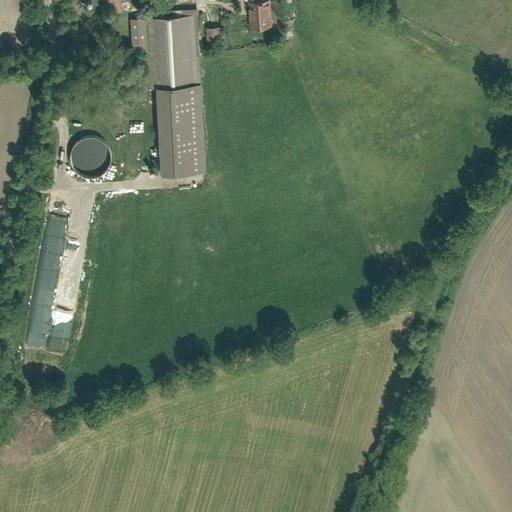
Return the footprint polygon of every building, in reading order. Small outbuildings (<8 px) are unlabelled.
[(108,0),(112,11),(124,8),(122,0),(108,0)] [(272,0),(250,0),(251,25),(273,25),(272,0)] [(178,14),(136,17),(140,88),(158,87),(203,84),(198,7),(177,8),(178,14)] [(220,27),(208,27),(208,43),(220,43),(220,27)] [(158,87),(164,172),(208,169),(203,84),(158,87)] [(94,159),(73,160),(73,170),(103,168),(102,158),(105,157),(103,137),(74,139),(74,149),(78,148),(78,155),(84,154),(84,152),(94,151),(94,159)] [(30,346),(66,352),(71,318),(69,318),(68,323),(64,323),(64,320),(52,318),(61,260),(45,257),(30,346)]
